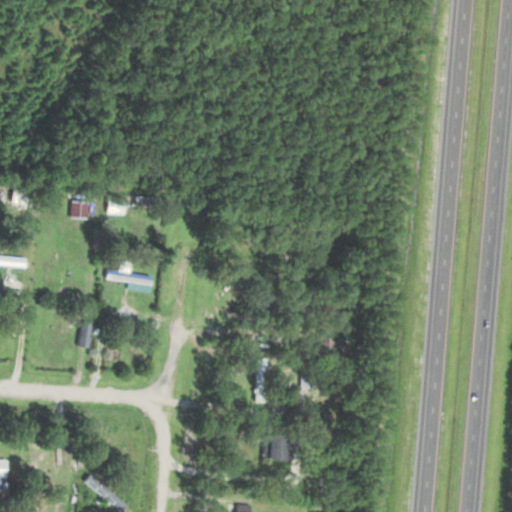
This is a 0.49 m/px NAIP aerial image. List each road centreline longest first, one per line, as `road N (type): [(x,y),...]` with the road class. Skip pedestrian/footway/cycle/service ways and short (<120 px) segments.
road 1 (motorway): [(466,511),(509,0)]
road 2 (motorway): [(466,0),(424,511)]
road 3 (residential): [(159,511),(184,241)]
road 4 (residential): [(0,388),(170,401)]
